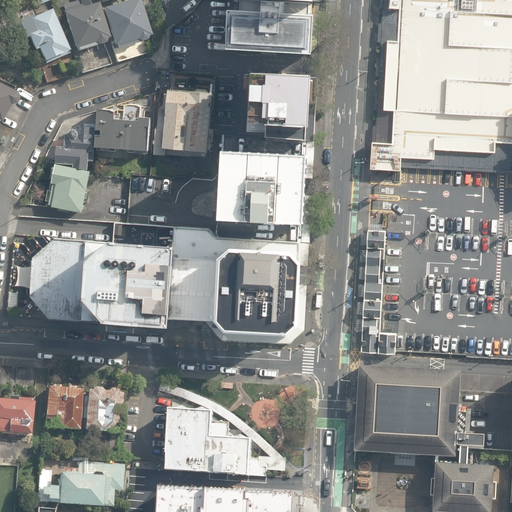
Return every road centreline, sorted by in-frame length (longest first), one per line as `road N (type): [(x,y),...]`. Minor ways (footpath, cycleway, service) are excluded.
road 1 (secondary): [(331,363),(350,0)]
road 2 (secondary): [(0,343),(331,363)]
road 3 (residential): [(0,203),(57,100),(148,69)]
road 4 (secondary): [(325,511),(331,363)]
